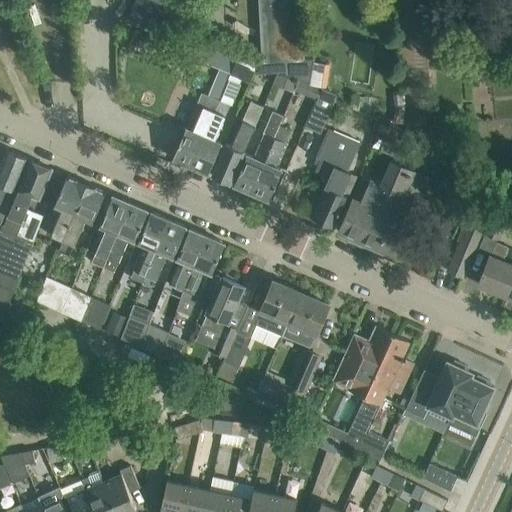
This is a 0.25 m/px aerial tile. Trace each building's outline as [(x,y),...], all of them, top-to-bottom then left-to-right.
[(110,0),(106,21),(115,23),(119,0),(110,0)] [(300,0),(260,0),(264,61),(303,58),(300,0)] [(426,37),(410,37),(411,68),(426,68),(426,37)] [(239,101),(246,57),(219,53),(212,96),(239,101)] [(286,74),(311,85),(315,64),(316,58),(287,60),(286,74)] [(315,64),(311,85),(323,88),(329,66),(315,64)] [(277,74),(273,84),(293,93),(294,90),(298,80),(281,73),(281,75),(277,74)] [(322,89),(306,128),(321,134),(338,97),(322,89)] [(180,142),(173,158),(190,166),(214,111),(219,100),(208,95),(200,114),(193,111),(187,126),(181,123),(175,140),(180,142)] [(232,145),(226,143),(212,175),(230,183),(238,165),(263,106),(250,101),(242,120),(243,121),(232,145)] [(214,111),(190,166),(208,173),(216,155),(221,142),(214,140),(225,115),(214,111)] [(357,175),(348,171),(360,142),(329,128),(316,157),(320,159),(315,170),(329,177),(324,187),(327,187),(314,217),(333,225),(346,195),(348,196),(357,175)] [(275,137),(264,132),(254,157),(247,154),(233,184),(251,192),(275,137)] [(275,137),(251,192),(268,200),(282,169),(275,166),(286,142),(275,137)] [(7,149),(7,150),(0,167),(0,185),(0,186),(0,224),(28,157),(7,149)] [(51,168),(31,160),(8,214),(22,220),(33,194),(39,197),(51,168)] [(382,184),(358,240),(378,248),(394,255),(408,223),(404,221),(416,193),(424,175),(409,169),(391,161),(381,184),(382,184)] [(86,183),(67,175),(54,206),(63,210),(52,236),(62,240),(86,183)] [(353,199),(339,231),(358,240),(382,184),(381,184),(370,179),(360,201),(353,199)] [(105,191),(86,183),(62,240),(58,250),(70,255),(85,220),(92,223),(105,191)] [(130,202),(113,195),(99,226),(106,229),(92,262),(103,267),(130,202)] [(456,252),(448,270),(463,276),(470,258),(482,232),(493,207),(480,201),(472,219),(466,217),(456,238),(460,240),(456,252)] [(148,210),(130,202),(103,267),(115,272),(129,238),(135,241),(148,210)] [(511,215),(493,207),(482,232),(499,240),(504,228),(511,231),(511,215)] [(146,274),(169,219),(151,211),(138,243),(145,246),(132,278),(142,282),(146,274)] [(169,219),(146,274),(157,279),(168,255),(173,257),(186,226),(169,219)] [(184,290),(207,235),(190,227),(176,258),(184,262),(174,286),(184,290)] [(225,242),(207,235),(184,290),(184,291),(183,295),(193,300),(195,295),(200,284),(203,285),(207,284),(225,242)] [(0,317),(28,250),(0,238),(0,317)] [(497,241),(486,265),(478,283),(506,295),(511,280),(511,261),(504,258),(509,246),(497,241)] [(222,277),(215,295),(202,324),(221,332),(213,349),(227,355),(224,361),(238,330),(237,329),(247,306),(236,301),(243,286),(222,277)] [(73,289),(47,278),(37,300),(63,312),(73,289)] [(265,299),(255,322),(270,328),(284,334),(289,321),(301,292),(273,280),(265,299)] [(92,297),(73,289),(63,312),(83,321),(92,297)] [(301,292),(289,321),(304,327),(298,341),(310,346),(321,322),(328,304),(301,292)] [(110,304),(92,297),(83,321),(92,325),(100,328),(110,304)] [(32,311),(9,301),(0,321),(0,327),(21,337),(32,311)] [(149,324),(131,316),(121,338),(141,347),(149,324)] [(354,334),(342,360),(357,367),(347,388),(365,397),(395,334),(377,325),(369,341),(354,334)] [(252,336),(238,330),(224,361),(238,367),(252,336)] [(365,397),(344,442),(380,460),(389,440),(369,430),(395,376),(405,381),(413,363),(405,359),(405,358),(402,356),(409,341),(395,334),(365,397)] [(169,335),(162,356),(181,365),(188,344),(169,335)] [(321,357),(302,349),(287,383),(306,391),(321,357)] [(451,415),(452,416),(471,375),(472,372),(467,370),(468,366),(454,360),(453,363),(447,361),(440,376),(424,369),(406,409),(423,417),(429,405),(451,415)] [(286,380),(267,372),(255,401),(254,400),(254,402),(279,413),(290,386),(285,384),(286,380)] [(490,384),(492,380),(477,374),(475,377),(471,375),(452,416),(451,415),(448,421),(476,434),(487,410),(483,409),(494,385),(490,384)] [(323,380),(320,387),(327,390),(330,383),(323,380)] [(313,405),(294,396),(287,413),(306,421),(313,405)] [(203,431),(199,419),(175,427),(177,434),(177,435),(178,439),(203,431)] [(214,419),(212,431),(222,433),(224,420),(214,419)] [(233,421),(224,420),(222,433),(232,434),(233,421)] [(257,424),(255,437),(266,439),(269,426),(257,424)] [(277,427),(269,426),(266,439),(275,440),(277,427)] [(292,428),(288,446),(298,448),(302,430),(292,428)] [(323,434),(317,445),(326,449),(332,438),(323,434)] [(340,442),(332,438),(326,449),(335,454),(340,442)] [(82,452),(80,441),(70,443),(72,454),(82,452)] [(72,454),(70,443),(60,444),(62,456),(72,454)] [(35,461),(32,450),(22,452),(25,463),(35,461)] [(20,452),(1,456),(4,464),(12,482),(29,476),(28,471),(20,452)] [(430,462),(423,477),(450,490),(457,475),(430,462)] [(0,487),(12,482),(4,464),(0,464),(0,487)] [(130,465),(119,469),(121,474),(103,481),(116,511),(127,511),(136,508),(129,491),(140,487),(130,465)] [(376,465),(371,476),(380,481),(385,469),(376,465)] [(394,473),(385,469),(380,481),(389,485),(394,473)] [(99,472),(82,479),(86,488),(95,511),(116,511),(103,481),(99,472)] [(82,479),(63,487),(74,511),(95,511),(86,488),(82,479)] [(182,511),(189,484),(167,479),(159,511),(182,511)] [(204,511),(209,489),(189,484),(182,511),(204,511)] [(410,495),(420,500),(425,488),(416,484),(410,495)] [(448,499),(425,488),(420,500),(442,511),(448,499)] [(226,511),(231,493),(209,489),(204,511),(226,511)] [(270,511),(275,493),(254,489),(248,511),(270,511)] [(248,511),(252,498),(231,493),(226,511),(248,511)] [(275,493),(270,511),(293,511),(297,498),(275,493)] [(67,511),(61,499),(43,507),(45,511),(67,511)] [(322,502),(316,511),(341,511),(342,511),(322,502)]
